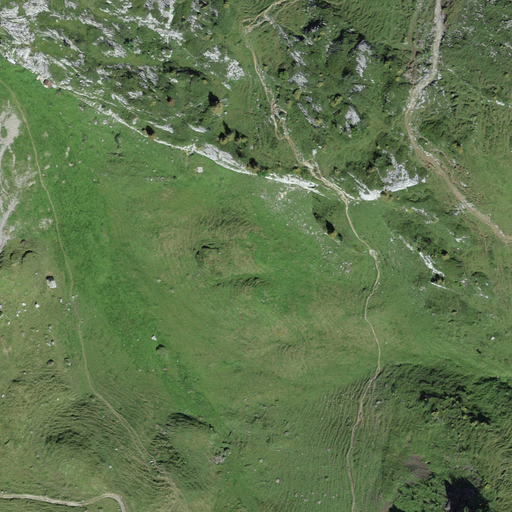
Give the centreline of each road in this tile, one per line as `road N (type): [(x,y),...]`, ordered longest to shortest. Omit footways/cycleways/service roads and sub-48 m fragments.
road 1 (track): [(511,240),(414,148),(408,116),(434,72),(439,0)]
road 2 (track): [(0,495),(74,504),(115,495),(123,511)]
